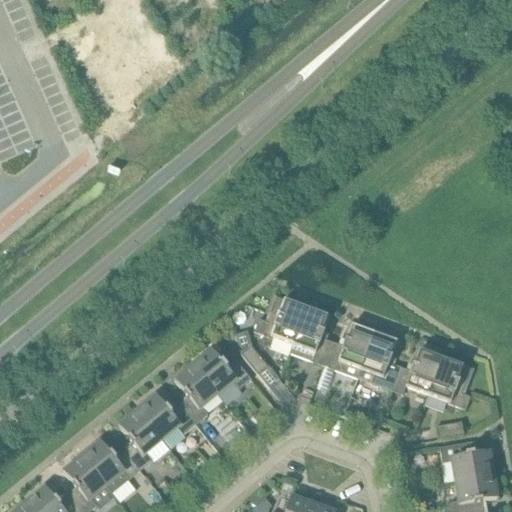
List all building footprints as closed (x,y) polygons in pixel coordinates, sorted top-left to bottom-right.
[(162,0),(172,11),(172,12),(173,12),(174,13),(175,13),(176,13),(176,12),(177,12),(191,0),(162,0)] [(273,340),(293,348),(307,309),(285,302),(285,303),(275,299),(270,315),(272,316),(268,325),(259,321),(254,335),(272,341),(273,340)] [(328,317),(307,309),(293,348),(289,356),(323,369),(332,344),(322,341),(324,334),(323,334),(329,319),(327,319),(328,317)] [(323,369),(357,381),(374,334),(353,327),(352,328),(351,327),(346,342),(345,341),(343,348),(332,344),(323,369)] [(395,342),(374,334),(357,381),(391,393),(399,370),(389,366),(392,360),(391,359),(396,344),(395,343),(395,342)] [(251,349),(241,357),(257,377),(267,368),(251,349)] [(405,389),(428,397),(442,359),(420,351),(420,353),(419,352),(413,367),(410,373),(399,370),(391,393),(402,398),(405,389)] [(239,392),(251,382),(235,362),(226,369),(222,364),(221,364),(211,352),(210,353),(209,352),(192,366),(217,398),(233,385),(239,392)] [(465,412),(470,399),(461,396),(464,387),(466,388),(472,372),(463,369),(463,367),(442,359),(428,397),(448,405),(447,406),(465,412)] [(188,401),(179,408),(195,428),(208,417),(202,410),(217,398),(192,366),(174,381),(175,382),(174,383),(184,395),(183,395),(188,401)] [(184,437),(195,428),(179,408),(170,415),(166,409),(165,410),(155,398),(154,398),(153,397),(136,412),(162,444),(170,453),(186,440),(184,437)] [(147,456),(162,444),(136,412),(118,426),(119,427),(118,428),(128,440),(128,441),(132,446),(123,453),(140,473),(153,463),(147,456)] [(435,429),(438,442),(463,438),(461,425),(435,429)] [(245,432),(228,445),(232,451),(249,437),(245,432)] [(128,483),(140,473),(123,453),(115,460),(110,455),(110,456),(100,443),(99,444),(98,443),(80,458),(106,489),(122,476),(128,483)] [(473,456),(471,444),(439,450),(442,466),(451,464),(454,484),(494,477),(490,455),(489,455),(489,454),(473,456)] [(91,502),(106,489),(80,458),(63,472),(64,473),(63,474),(73,486),(72,487),(76,492),(68,499),(78,511),(93,511),(97,509),(91,502)] [(419,476),(407,478),(409,492),(421,489),(419,476)] [(449,505),(449,511),(482,511),(481,504),(497,501),(497,500),(498,499),(494,477),(454,484),(458,504),(449,505)] [(42,489),(25,503),(31,511),(78,511),(68,499),(59,506),(55,501),(54,501),(44,489),(43,490),(42,489)] [(311,511),(313,507),(291,499),(286,511),(311,511)] [(31,511),(25,503),(14,511),(31,511)]
